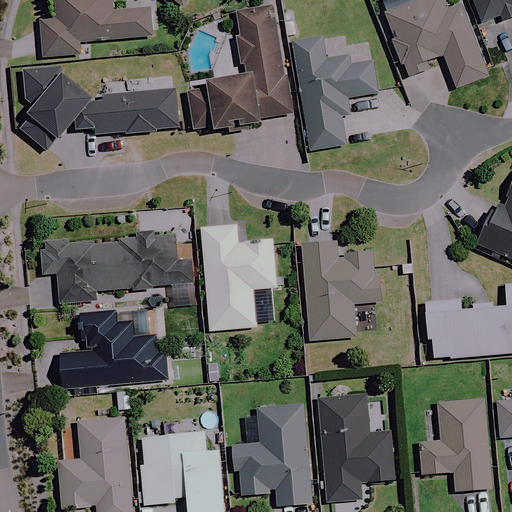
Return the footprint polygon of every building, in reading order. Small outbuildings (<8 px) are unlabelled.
[(117,13),(116,0),(58,0),(60,21),(43,22),(46,59),(82,56),(82,43),(156,39),(154,11),(117,13)] [(450,11),(446,0),(427,0),(387,15),(411,80),(431,72),(428,64),(447,57),(459,91),(491,79),(464,6),(450,11)] [(511,0),(475,0),(484,24),(502,18),(505,25),(511,22),(511,0)] [(295,116),(276,10),(237,16),(249,80),(191,90),(198,132),(217,129),(219,136),(267,128),(265,121),(295,116)] [(329,62),(325,37),(295,43),(314,152),(350,146),(345,119),(352,118),(350,101),(379,96),(374,64),(352,68),(350,58),(329,62)] [(97,133),(97,140),(180,134),(176,91),(93,98),(64,76),(64,71),(27,74),(28,107),(34,112),(21,132),(50,154),(59,142),(61,143),(67,135),(97,133)] [(511,192),(498,223),(493,221),(481,246),(511,259),(511,192)] [(139,215),(140,239),(44,245),(46,276),(61,276),(63,307),(99,305),(99,293),(176,288),(177,310),(198,309),(196,262),(180,263),(179,243),(195,242),(193,212),(139,215)] [(241,244),(240,227),(205,230),(213,333),(260,329),(258,291),(281,290),(277,241),(241,244)] [(366,242),(307,247),(314,342),(360,339),(358,306),(387,303),(384,273),(378,273),(376,250),(367,251),(366,242)] [(429,303),(432,342),(435,342),(437,361),(511,355),(511,285),(507,286),(509,309),(494,310),(494,304),(473,305),(474,311),(464,312),(463,301),(429,303)] [(154,338),(152,320),(136,322),(123,323),(122,313),(83,316),(86,354),(64,356),(67,391),(171,383),(168,355),(162,355),(160,338),(154,338)] [(511,390),(499,392),(503,439),(511,438),(511,390)] [(373,435),(370,397),(321,401),(330,506),(364,503),(362,484),(396,481),(392,434),(373,435)] [(496,489),(487,399),(440,404),(444,443),(422,446),(425,476),(456,473),(458,493),(496,489)] [(316,504),(306,408),(261,413),(264,446),(236,449),(241,497),(279,493),(281,508),(316,504)] [(222,429),(222,414),(205,414),(205,429),(222,429)] [(135,511),(130,419),(82,422),(85,462),(63,463),(66,510),(100,508),(100,511),(135,511)] [(148,508),(180,505),(180,499),(191,498),(192,504),(192,511),(227,511),(223,452),(210,453),(208,434),(145,439),(148,466),(144,466),(148,508)]
